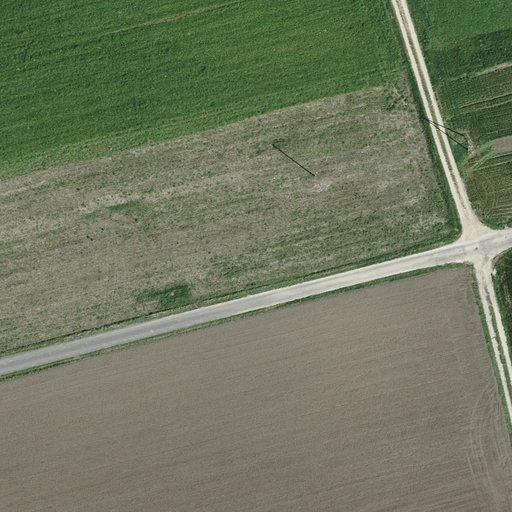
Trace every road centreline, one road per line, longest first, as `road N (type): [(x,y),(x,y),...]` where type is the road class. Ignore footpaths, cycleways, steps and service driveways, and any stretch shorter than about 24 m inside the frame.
road 1 (unclassified): [(0,368),(511,237)]
road 2 (track): [(474,246),(396,0)]
road 3 (track): [(474,246),(511,409)]
